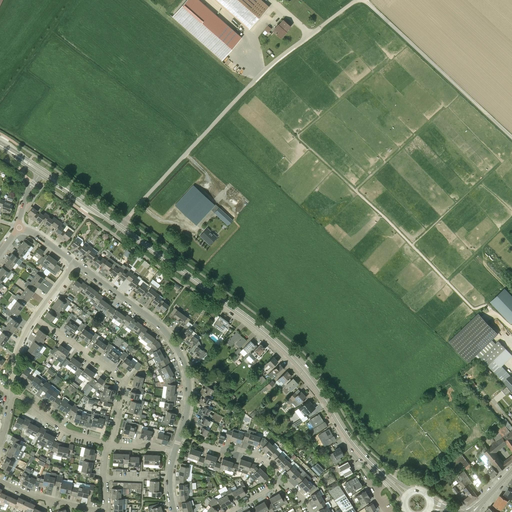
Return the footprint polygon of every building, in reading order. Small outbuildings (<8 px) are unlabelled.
[(221,60),(242,38),(199,0),(194,0),(177,20),(221,60)] [(249,30),(269,7),(260,0),(221,0),(219,3),(249,30)] [(290,27),(283,21),(279,26),(278,25),(273,31),(281,38),(286,32),(290,27)] [(193,185),(175,205),(196,225),(211,209),(215,212),(218,209),(214,206),(215,205),(193,185)] [(10,214),(12,208),(10,208),(12,203),(11,203),(12,200),(7,198),(6,201),(0,199),(0,200),(0,206),(2,207),(0,211),(10,214)] [(38,215),(40,212),(38,215),(36,213),(37,211),(32,207),(27,214),(30,216),(29,218),(34,221),(35,220),(34,220),(38,215)] [(48,218),(50,216),(45,213),(43,215),(40,212),(38,215),(34,220),(35,220),(34,221),(35,220),(40,224),(43,221),(45,222),(45,221),(48,217),(48,218)] [(54,227),(58,220),(54,217),(52,219),(49,217),(50,216),(48,218),(48,217),(45,221),(45,222),(44,224),(49,228),(51,225),(54,227)] [(62,231),(63,230),(64,228),(61,226),(63,224),(58,220),(54,227),(56,228),(53,231),(59,235),(62,230),(62,231)] [(59,235),(58,237),(63,240),(64,239),(67,241),(72,234),(74,231),(66,225),(64,228),(63,230),(62,231),(62,230),(59,235)] [(210,245),(213,242),(217,237),(207,228),(201,235),(203,237),(207,241),(206,242),(210,245)] [(18,245),(27,251),(31,246),(32,244),(27,239),(26,239),(24,241),(21,244),(20,243),(18,245)] [(82,247),(79,245),(81,243),(76,239),(70,246),(73,248),(72,249),(77,253),(78,252),(82,247)] [(91,251),(93,248),(88,244),(86,247),(84,244),(82,247),(78,252),(77,253),(78,252),(83,256),(86,253),(87,254),(85,257),(85,258),(88,253),(89,253),(90,251),(91,251)] [(22,258),(27,251),(18,245),(18,246),(19,247),(17,250),(19,251),(16,254),(22,258)] [(39,263),(43,257),(41,256),(44,252),(39,248),(34,255),(38,259),(36,261),(39,263)] [(92,265),(98,257),(95,255),(96,254),(91,250),(93,248),(91,251),(90,251),(89,253),(88,253),(85,258),(88,260),(87,261),(92,265)] [(22,258),(16,254),(15,256),(12,253),(9,257),(8,255),(7,257),(16,263),(19,259),(20,260),(22,258)] [(47,266),(53,258),(48,255),(45,259),(43,257),(39,263),(41,265),(43,262),(47,266)] [(12,268),(16,263),(7,257),(6,258),(7,259),(5,262),(6,263),(4,266),(13,272),(13,271),(11,270),(12,267),(12,268)] [(102,268),(107,260),(103,257),(101,259),(98,257),(92,265),(97,269),(100,266),(102,267),(101,268),(102,268)] [(110,257),(107,260),(102,268),(104,270),(103,271),(108,275),(109,274),(113,268),(117,263),(110,257)] [(53,258),(47,266),(52,269),(50,271),(53,273),(57,267),(55,266),(58,262),(53,258)] [(123,271),(124,270),(119,266),(120,266),(117,263),(113,268),(109,274),(108,275),(109,275),(110,274),(115,277),(117,275),(119,276),(118,277),(118,278),(119,275),(120,275),(123,271)] [(133,274),(134,272),(133,271),(131,273),(129,271),(131,269),(127,266),(124,264),(123,266),(126,268),(124,270),(123,271),(120,275),(119,275),(118,278),(123,282),(125,279),(128,281),(133,274)] [(8,278),(13,272),(4,266),(3,268),(2,267),(0,269),(0,273),(5,277),(6,276),(8,278)] [(33,278),(41,283),(44,279),(40,276),(42,273),(36,269),(34,271),(37,273),(33,278)] [(137,284),(139,282),(136,280),(138,277),(134,275),(135,273),(134,272),(133,274),(128,281),(130,282),(128,285),(133,289),(137,284)] [(37,287),(41,283),(33,278),(30,282),(27,280),(26,283),(32,287),(33,284),(37,287)] [(79,292),(85,284),(80,280),(79,282),(76,280),(71,287),(76,290),(77,290),(79,292)] [(30,289),(32,287),(26,283),(24,285),(27,287),(23,291),(31,297),(34,292),(30,289)] [(155,292),(158,288),(151,283),(146,288),(141,295),(146,298),(147,297),(150,299),(151,297),(155,292)] [(88,295),(93,289),(88,286),(85,284),(79,292),(85,295),(86,294),(88,295)] [(141,295),(146,288),(141,284),(140,285),(137,284),(133,289),(132,290),(137,294),(138,293),(141,295)] [(495,298),(511,316),(511,286),(510,285),(495,298)] [(94,303),(100,295),(97,293),(97,292),(93,289),(88,295),(87,297),(89,299),(94,303)] [(27,301),(31,297),(23,291),(20,296),(18,294),(17,295),(16,294),(15,295),(16,296),(22,301),(23,298),(27,301)] [(159,302),(161,300),(158,298),(160,295),(155,292),(151,297),(150,299),(151,298),(153,300),(150,303),(155,307),(159,302)] [(22,301),(16,296),(13,295),(11,297),(17,301),(13,305),(21,311),(24,306),(20,303),(22,301)] [(101,309),(106,302),(103,301),(105,299),(100,295),(94,303),(92,305),(100,311),(101,309)] [(55,303),(62,308),(65,303),(68,305),(70,303),(64,299),(62,301),(58,298),(55,303)] [(159,302),(155,307),(154,308),(159,312),(160,311),(163,313),(169,306),(163,301),(161,300),(159,302)] [(209,303),(205,300),(199,308),(203,311),(209,303)] [(107,316),(113,309),(110,306),(106,302),(101,309),(103,311),(102,312),(107,316)] [(59,312),(62,308),(55,303),(52,307),(56,310),(54,313),(60,317),(61,314),(59,312)] [(17,315),(21,311),(13,305),(10,310),(7,308),(6,310),(11,314),(13,312),(17,315)] [(177,320),(182,314),(174,308),(168,316),(173,319),(174,318),(177,320)] [(116,320),(120,313),(116,310),(115,311),(113,309),(107,316),(112,320),(113,318),(116,320)] [(60,317),(54,313),(52,315),(48,312),(45,317),(52,322),(55,317),(58,319),(60,317)] [(124,324),(129,317),(124,313),(123,315),(120,313),(116,320),(120,323),(121,322),(124,324)] [(478,313),(448,342),(468,362),(498,334),(478,313)] [(185,326),(186,325),(190,319),(182,314),(177,320),(180,323),(179,324),(182,326),(183,327),(179,333),(183,328),(185,326)] [(68,331),(74,324),(69,320),(71,318),(69,316),(65,322),(67,323),(64,327),(68,331)] [(131,330),(132,328),(137,321),(133,318),(132,319),(129,317),(124,324),(131,330)] [(230,325),(228,323),(220,317),(213,326),(224,334),(230,325)] [(9,323),(16,328),(19,324),(12,318),(9,323)] [(138,335),(144,328),(141,326),(142,325),(137,321),(132,328),(135,330),(133,332),(138,335)] [(13,333),(16,328),(9,323),(6,327),(3,325),(1,328),(7,332),(9,330),(13,333)] [(79,330),(84,324),(81,323),(78,327),(74,324),(68,331),(73,334),(77,328),(79,330)] [(83,339),(88,332),(84,329),(86,326),(84,324),(79,330),(82,332),(79,336),(83,339)] [(188,337),(191,334),(193,331),(195,328),(194,327),(192,330),(186,325),(185,326),(183,328),(179,333),(181,335),(183,337),(185,335),(188,337)] [(5,334),(7,332),(1,328),(0,329),(0,330),(2,332),(0,334),(0,337),(6,342),(9,337),(5,334)] [(145,341),(150,335),(148,333),(149,331),(144,328),(138,335),(137,337),(140,339),(139,341),(143,344),(145,341)] [(35,338),(43,344),(45,341),(43,339),(47,335),(39,329),(36,334),(37,335),(35,338)] [(93,340),(97,334),(95,333),(93,335),(88,332),(83,339),(88,343),(91,338),(93,340)] [(240,348),(246,341),(236,332),(226,343),(230,347),(234,343),(240,348)] [(97,349),(102,342),(98,339),(99,336),(97,334),(93,340),(95,342),(92,346),(97,349)] [(195,344),(198,340),(191,334),(188,337),(184,342),(186,344),(189,346),(190,344),(193,346),(194,345),(195,345),(195,344)] [(151,349),(158,342),(154,339),(155,338),(150,335),(145,341),(143,344),(146,346),(144,348),(149,351),(151,349)] [(41,346),(43,344),(35,338),(34,340),(35,341),(31,346),(39,352),(42,347),(41,346)] [(248,356),(251,353),(249,351),(255,346),(250,341),(243,349),(247,353),(243,357),(245,359),(248,356)] [(493,341),(478,356),(487,366),(505,348),(499,341),(496,344),(493,341)] [(107,350),(111,345),(109,343),(107,345),(102,342),(97,349),(101,353),(104,348),(107,350)] [(155,357),(162,354),(160,351),(162,350),(158,342),(151,349),(149,351),(148,352),(150,355),(153,353),(155,357)] [(203,350),(195,344),(195,345),(194,345),(193,346),(188,353),(190,354),(193,356),(194,354),(198,357),(200,354),(203,356),(206,352),(203,350)] [(248,356),(253,361),(251,363),(253,365),(259,360),(256,358),(265,349),(260,344),(251,353),(248,356)] [(59,356),(64,348),(60,345),(57,349),(54,347),(50,353),(53,355),(55,352),(59,356)] [(111,359),(116,352),(111,349),(113,346),(111,345),(107,350),(109,352),(106,356),(111,359)] [(36,356),(39,352),(31,346),(28,351),(29,352),(27,355),(35,360),(37,357),(36,356)] [(63,365),(67,359),(65,358),(69,352),(64,348),(59,356),(64,359),(60,363),(63,365)] [(122,359),(126,353),(123,351),(120,355),(116,352),(111,359),(115,363),(119,357),(122,359)] [(125,368),(131,361),(126,357),(128,355),(126,353),(122,359),(124,361),(121,365),(125,368)] [(162,354),(155,357),(159,365),(160,365),(168,361),(165,355),(163,356),(162,354)] [(71,368),(77,360),(72,357),(69,361),(67,359),(63,365),(65,367),(67,364),(71,368)] [(272,368),(278,362),(273,357),(263,366),(265,368),(267,366),(268,365),(272,368)] [(76,375),(80,369),(78,368),(81,364),(77,360),(71,368),(76,371),(74,374),(76,375)] [(133,367),(135,369),(139,363),(137,361),(135,364),(131,361),(125,368),(130,371),(133,367)] [(163,373),(170,370),(169,367),(171,366),(168,361),(160,365),(159,365),(156,367),(157,368),(158,367),(159,369),(158,370),(158,372),(159,373),(159,374),(160,375),(163,373)] [(275,377),(284,369),(279,364),(268,375),(270,377),(273,375),(275,377)] [(85,378),(90,371),(86,367),(83,371),(80,369),(76,375),(79,377),(81,374),(85,378)] [(26,383),(32,375),(29,373),(30,372),(25,368),(20,376),(24,379),(24,381),(26,383)] [(165,381),(175,379),(173,375),(170,370),(163,373),(160,375),(164,381),(165,381)] [(90,385),(94,379),(92,378),(95,374),(90,371),(85,378),(90,381),(88,384),(90,385)] [(283,384),(291,376),(287,371),(277,380),(279,383),(281,381),(283,384)] [(35,387),(40,379),(42,377),(39,374),(37,375),(35,377),(32,375),(26,383),(29,385),(30,383),(35,387)] [(94,379),(90,385),(92,387),(94,385),(99,388),(104,381),(99,377),(97,381),(94,379)] [(43,391),(49,383),(46,381),(45,382),(40,379),(35,387),(39,390),(40,389),(43,391)] [(166,390),(174,391),(175,385),(174,385),(175,379),(165,381),(164,386),(166,387),(166,390)] [(294,381),(293,379),(285,386),(283,384),(278,388),(281,391),(282,390),(286,395),(290,391),(298,385),(297,383),(295,380),(294,381)] [(268,389),(275,384),(272,380),(265,386),(268,389)] [(141,388),(142,383),(133,381),(132,386),(137,387),(136,390),(143,392),(144,389),(141,388)] [(49,398),(54,391),(50,387),(51,385),(49,383),(43,391),(46,393),(44,395),(49,398)] [(105,394),(114,396),(116,391),(111,389),(112,386),(104,385),(104,387),(107,388),(105,394)] [(209,398),(211,399),(213,399),(213,398),(213,396),(210,395),(213,390),(206,386),(204,389),(202,388),(199,393),(205,396),(208,398),(209,398)] [(142,395),(143,392),(136,390),(135,393),(131,392),(129,397),(137,399),(138,400),(138,399),(138,400),(138,399),(139,394),(142,395)] [(174,394),(174,391),(166,390),(165,395),(166,395),(166,396),(162,395),(161,398),(175,400),(176,394),(174,394)] [(54,406),(60,399),(57,396),(59,394),(54,391),(49,398),(53,402),(51,404),(54,406)] [(306,398),(300,392),(296,396),(294,393),(289,398),(286,401),(284,402),(285,403),(286,402),(289,405),(290,403),(293,403),(296,407),(299,403),(302,401),(306,398)] [(212,400),(209,398),(208,398),(205,396),(199,393),(205,396),(203,399),(201,398),(198,403),(204,406),(207,408),(208,408),(211,410),(213,407),(209,405),(212,400)] [(113,401),(114,396),(105,394),(104,399),(101,398),(100,401),(107,403),(108,400),(113,401)] [(174,406),(175,400),(161,398),(161,401),(164,402),(164,408),(171,409),(172,409),(172,406),(174,406)] [(62,411),(68,403),(63,400),(62,401),(60,399),(54,406),(56,408),(57,407),(62,411)] [(144,401),(138,399),(138,400),(138,399),(138,400),(137,399),(136,402),(131,401),(130,406),(139,409),(142,410),(144,401)] [(305,416),(315,409),(308,400),(298,408),(305,416)] [(70,414),(76,407),(77,405),(75,404),(74,405),(73,405),(72,406),(68,403),(62,411),(66,414),(67,412),(70,414)] [(206,418),(211,410),(208,408),(207,408),(204,406),(198,403),(203,406),(202,409),(200,408),(197,414),(202,416),(202,417),(202,416),(206,418)] [(139,409),(130,406),(128,412),(133,413),(132,416),(139,418),(140,415),(138,414),(139,409)] [(79,423),(81,414),(82,410),(78,409),(78,408),(76,407),(70,414),(75,417),(74,422),(79,423)] [(170,412),(171,409),(164,408),(164,410),(167,411),(165,417),(162,416),(174,419),(175,414),(170,412)] [(87,427),(90,417),(87,417),(87,415),(81,414),(79,423),(84,424),(84,426),(87,427)] [(100,414),(99,417),(97,427),(102,428),(103,425),(106,425),(109,417),(100,414)] [(323,423),(318,415),(310,420),(311,420),(308,421),(313,428),(309,431),(312,436),(327,426),(324,422),(323,423)] [(97,427),(99,417),(94,416),(93,418),(90,417),(87,427),(91,427),(91,425),(97,427)] [(172,424),(174,419),(162,416),(161,421),(160,424),(167,426),(168,423),(172,424)] [(206,419),(206,418),(202,416),(202,417),(202,416),(200,420),(198,419),(196,424),(201,427),(205,429),(207,426),(208,427),(211,421),(206,419)] [(23,428),(27,419),(22,417),(21,419),(18,417),(14,426),(19,428),(20,426),(23,428)] [(30,434),(34,425),(32,424),(33,422),(27,419),(23,428),(22,430),(25,431),(30,434)] [(293,428),(296,427),(296,426),(303,422),(300,419),(291,425),(293,428)] [(511,427),(505,419),(502,422),(504,424),(510,432),(503,438),(507,444),(511,451),(511,427)] [(131,425),(131,422),(123,420),(121,427),(124,428),(123,433),(128,434),(131,425)] [(138,431),(139,425),(131,422),(131,425),(128,434),(134,436),(135,431),(138,431)] [(209,431),(205,429),(201,427),(196,424),(201,427),(199,430),(197,429),(194,434),(204,439),(209,431)] [(483,453),(487,459),(495,452),(507,444),(503,438),(510,432),(504,424),(491,434),(489,432),(485,435),(488,440),(493,436),(496,440),(492,443),(491,444),(492,445),(489,447),(490,448),(488,450),(486,447),(481,440),(477,443),(482,450),(483,453)] [(39,436),(43,429),(39,427),(39,428),(34,425),(30,434),(35,436),(35,435),(38,437),(39,436)] [(145,439),(148,427),(142,426),(142,425),(139,425),(138,431),(140,432),(139,437),(145,439)] [(154,436),(156,429),(153,428),(153,429),(148,427),(145,439),(150,440),(151,435),(154,436)] [(235,443),(238,433),(239,430),(233,428),(231,431),(230,431),(228,438),(230,438),(230,440),(233,441),(233,443),(235,443)] [(43,429),(39,436),(42,437),(41,440),(46,443),(50,435),(47,433),(48,431),(43,429)] [(161,443),(163,434),(158,433),(159,430),(156,429),(154,436),(157,437),(156,442),(161,443)] [(252,445),(255,435),(256,432),(248,429),(247,432),(245,440),(247,440),(247,442),(251,443),(250,445),(252,445)] [(332,437),(328,429),(321,433),(323,438),(321,438),(323,442),(323,444),(324,445),(325,445),(328,444),(335,440),(333,436),(332,437)] [(228,438),(230,431),(227,430),(225,435),(219,433),(217,442),(220,443),(220,445),(222,445),(225,436),(228,438)] [(163,434),(161,443),(166,444),(168,440),(171,440),(172,433),(167,432),(166,435),(163,434)] [(245,440),(247,432),(244,432),(243,435),(238,433),(235,443),(236,444),(237,442),(240,443),(242,439),(245,440)] [(52,451),(56,442),(53,441),(55,437),(50,435),(46,443),(50,446),(49,448),(48,449),(52,451)] [(261,445),(265,438),(255,435),(252,445),(253,446),(254,444),(258,445),(258,444),(261,445)] [(12,446),(20,450),(23,445),(19,444),(21,440),(12,436),(10,440),(14,442),(12,446)] [(265,453),(273,446),(268,441),(268,442),(265,438),(261,445),(263,447),(262,448),(265,450),(264,452),(265,453)] [(62,457),(64,447),(61,447),(61,444),(58,444),(56,442),(52,451),(57,453),(56,456),(62,457)] [(71,454),(72,451),(73,445),(69,444),(69,448),(64,447),(62,457),(67,458),(68,454),(71,454)] [(18,455),(20,450),(12,446),(8,453),(7,452),(7,454),(15,458),(20,460),(21,457),(18,455)] [(273,457),(278,452),(273,446),(265,453),(266,454),(267,453),(270,456),(271,455),(273,457)] [(83,457),(95,459),(96,453),(94,453),(94,450),(85,448),(83,457)] [(193,458),(195,450),(190,448),(188,453),(186,452),(183,459),(186,460),(187,457),(193,458)] [(338,450),(337,448),(334,450),(334,451),(332,453),(336,460),(344,455),(340,449),(338,450)] [(199,465),(202,458),(199,457),(201,452),(195,450),(193,458),(198,460),(197,464),(199,465)] [(492,467),(493,466),(491,463),(487,459),(483,453),(482,450),(481,451),(482,451),(480,452),(482,456),(480,458),(485,464),(484,465),(488,470),(487,471),(493,478),(498,473),(492,467)] [(277,465),(284,457),(278,452),(273,457),(275,459),(274,460),(277,462),(276,464),(277,465)] [(494,465),(499,472),(506,466),(503,462),(495,452),(487,459),(491,463),(493,466),(494,465)] [(14,461),(15,458),(7,454),(6,455),(7,456),(4,462),(12,467),(15,461),(14,461)] [(209,464),(212,455),(206,454),(205,459),(202,458),(199,465),(202,466),(203,462),(209,464)] [(465,467),(469,464),(462,454),(449,464),(452,468),(461,461),(465,467)] [(511,454),(503,462),(506,466),(511,461),(511,454)] [(216,470),(218,463),(215,462),(217,457),(212,455),(209,464),(214,466),(213,469),(216,470)] [(285,469),(290,463),(288,461),(291,459),(287,455),(284,457),(277,465),(278,466),(279,465),(282,468),(283,467),(285,469)] [(83,457),(81,456),(81,460),(83,460),(82,466),(92,468),(93,463),(94,463),(95,459),(83,457)] [(225,469),(228,461),(222,459),(221,464),(218,463),(216,470),(218,471),(220,468),(225,469)] [(243,469),(246,461),(240,459),(238,465),(236,464),(233,471),(236,472),(238,468),(243,469)] [(233,471),(236,464),(233,463),(228,461),(225,469),(230,471),(230,470),(233,471)] [(252,472),(255,465),(251,463),(246,461),(243,469),(248,471),(248,470),(252,472)] [(10,471),(12,467),(4,462),(1,467),(5,469),(3,472),(12,476),(13,473),(10,471)] [(353,473),(350,469),(351,469),(351,468),(348,462),(339,467),(341,471),(342,471),(345,477),(353,473)] [(179,471),(188,472),(189,467),(188,467),(189,464),(182,463),(181,466),(180,466),(179,471)] [(289,477),(296,470),(290,463),(285,469),(287,471),(286,472),(289,474),(288,476),(289,477)] [(257,478),(263,471),(259,467),(255,465),(252,472),(254,473),(253,474),(257,478)] [(314,465),(311,468),(319,476),(321,473),(314,465)] [(91,473),(92,468),(82,466),(81,471),(80,475),(84,475),(84,476),(94,478),(94,473),(91,473)] [(303,476),(305,473),(306,472),(304,469),(300,473),(296,470),(289,477),(290,478),(291,477),(294,480),(295,479),(297,481),(303,476)] [(27,485),(31,477),(26,474),(27,473),(24,471),(20,479),(23,481),(22,483),(27,485)] [(187,478),(188,472),(179,471),(179,477),(179,481),(186,481),(186,478),(187,478)] [(263,471),(257,478),(261,482),(262,481),(264,483),(269,478),(267,476),(267,475),(263,471)] [(468,495),(473,491),(474,491),(469,484),(472,482),(464,471),(457,476),(459,478),(457,479),(460,483),(462,481),(466,487),(464,488),(468,495)] [(57,485),(59,475),(56,474),(56,473),(51,472),(50,476),(48,486),(53,487),(54,485),(57,485)] [(301,489),(308,482),(311,479),(305,473),(303,476),(297,481),(299,483),(298,484),(301,486),(300,488),(301,489)] [(38,486),(40,477),(40,476),(37,476),(34,475),(33,474),(31,477),(27,485),(32,488),(33,485),(38,486)] [(478,491),(485,484),(475,474),(473,476),(476,479),(475,480),(478,482),(475,485),(477,486),(475,488),(478,491)] [(48,486),(50,476),(44,475),(44,478),(40,477),(38,486),(44,487),(45,485),(48,486)] [(63,475),(62,475),(59,475),(57,485),(61,486),(59,492),(65,493),(67,483),(61,482),(63,477),(63,475)] [(156,479),(156,478),(147,478),(147,481),(149,481),(149,486),(158,487),(159,481),(156,481),(156,479)] [(358,483),(355,478),(344,484),(346,487),(345,488),(348,494),(354,490),(355,490),(362,487),(360,483),(358,483)] [(192,481),(186,481),(179,481),(179,484),(179,490),(188,489),(192,489),(192,481)] [(237,489),(241,497),(246,494),(243,490),(246,488),(242,482),(240,483),(242,487),(237,489)] [(309,493),(315,488),(308,482),(301,489),(302,490),(303,489),(306,492),(307,491),(309,492),(309,493)] [(73,495),(76,483),(73,483),(72,485),(67,483),(65,493),(70,494),(70,495),(73,495)] [(82,497),(84,487),(79,486),(79,484),(76,483),(73,495),(77,496),(78,496),(82,497)] [(84,487),(82,497),(88,498),(88,494),(92,494),(94,485),(90,485),(85,484),(84,487)] [(342,511),(355,511),(356,511),(347,498),(338,485),(332,489),(328,491),(328,492),(342,511)] [(312,501),(321,496),(318,491),(320,490),(318,487),(315,488),(309,493),(311,495),(310,495),(312,499),(311,500),(312,501)] [(181,499),(188,498),(187,495),(188,495),(188,489),(179,490),(179,496),(180,496),(181,499)] [(241,497),(237,489),(232,492),(230,489),(228,490),(231,497),(234,495),(236,500),(241,497)] [(229,498),(231,497),(228,490),(225,492),(227,495),(222,498),(226,505),(231,503),(229,498)] [(362,505),(370,500),(365,491),(357,496),(362,505)] [(478,497),(473,491),(468,495),(468,496),(464,499),(465,500),(464,500),(467,505),(478,497)] [(274,496),(278,504),(283,501),(285,504),(288,503),(284,496),(282,498),(279,493),(274,496)] [(6,495),(1,505),(3,506),(5,503),(8,505),(11,498),(6,495)] [(274,506),(278,504),(274,496),(269,499),(272,503),(269,505),(273,511),(275,510),(274,506)] [(319,507),(325,503),(321,496),(312,501),(313,503),(314,502),(316,505),(317,504),(319,507)] [(497,508),(498,509),(501,511),(508,501),(499,496),(493,505),(497,508)] [(226,505),(222,498),(217,501),(213,497),(210,501),(216,505),(218,503),(221,508),(226,505)] [(12,511),(17,500),(11,498),(8,505),(11,506),(10,510),(12,511)] [(19,511),(24,500),(18,498),(17,500),(12,511),(14,507),(17,509),(17,510),(19,511)] [(183,508),(191,506),(190,500),(189,501),(188,498),(181,499),(182,503),(181,503),(183,508)] [(26,510),(29,503),(24,500),(19,511),(21,511),(23,508),(26,510)] [(214,508),(216,505),(210,501),(208,504),(211,506),(208,510),(209,511),(217,511),(218,511),(214,508)] [(271,511),(273,511),(269,505),(267,506),(264,502),(259,504),(264,511),(268,509),(269,511),(271,511)] [(31,511),(35,505),(29,503),(26,510),(29,511),(28,511),(31,511)] [(160,503),(151,506),(152,511),(158,511),(162,511),(160,503)] [(326,511),(329,511),(325,503),(319,507),(320,509),(319,510),(320,511),(326,511)] [(372,511),(376,510),(372,503),(366,507),(364,508),(364,509),(366,511),(372,511)]
